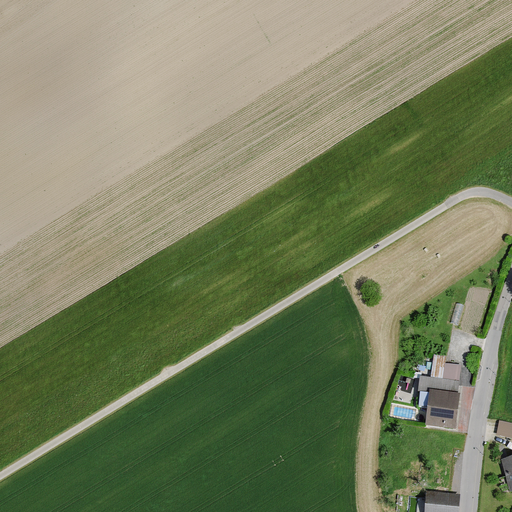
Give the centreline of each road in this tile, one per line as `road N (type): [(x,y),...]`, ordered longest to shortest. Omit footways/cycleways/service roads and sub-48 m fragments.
road 1 (track): [(0,476),(447,206),(470,195),(511,206)]
road 2 (unclassified): [(511,289),(469,511)]
